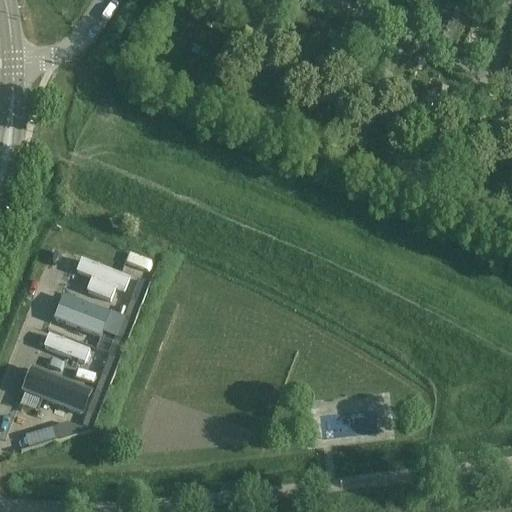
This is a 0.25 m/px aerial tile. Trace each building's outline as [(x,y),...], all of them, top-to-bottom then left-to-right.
[(74,261),(69,273),(87,280),(82,293),(108,303),(113,291),(119,293),(124,280),(74,261)] [(130,302),(141,307),(149,286),(138,282),(130,302)] [(53,298),(48,310),(100,329),(105,317),(53,298)] [(116,340),(127,344),(135,323),(124,319),(116,340)] [(44,337),(39,351),(83,366),(88,352),(44,337)] [(101,377),(112,381),(120,360),(109,356),(101,377)] [(28,372),(20,394),(79,417),(88,395),(28,372)] [(80,431),(91,435),(106,398),(95,393),(80,431)]
